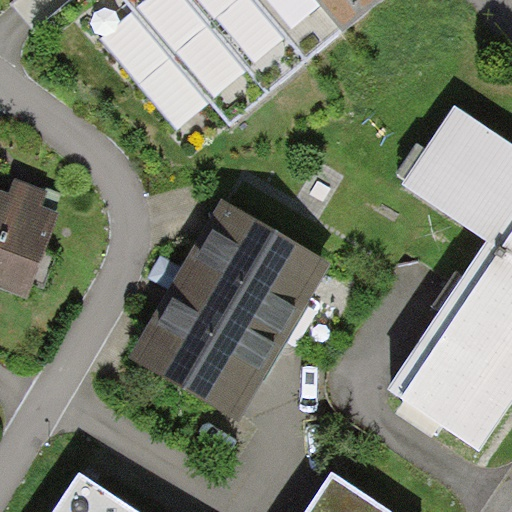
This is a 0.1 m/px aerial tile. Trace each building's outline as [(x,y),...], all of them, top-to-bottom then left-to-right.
[(99,0),(78,17),(186,149),(368,0),(99,0)] [(407,189),(505,256),(511,246),(511,150),(459,114),(407,189)] [(0,275),(24,285),(54,205),(39,199),(44,184),(10,171),(5,183),(0,181),(0,275)] [(126,367),(238,430),(330,268),(218,205),(126,367)] [(403,408),(476,457),(511,402),(511,246),(505,256),(403,408)] [(383,511),(331,477),(307,511),(136,511),(83,476),(58,511),(383,511)]
